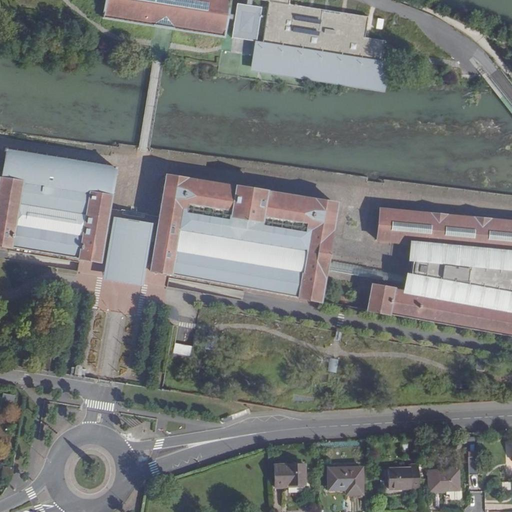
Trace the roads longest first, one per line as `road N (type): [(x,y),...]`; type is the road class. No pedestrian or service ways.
road 1 (primary): [(302,428),(511,415)]
road 2 (primary): [(123,483),(212,448),(302,428)]
road 3 (primary): [(302,428),(116,446)]
road 4 (unclassified): [(96,434),(103,393),(0,376)]
